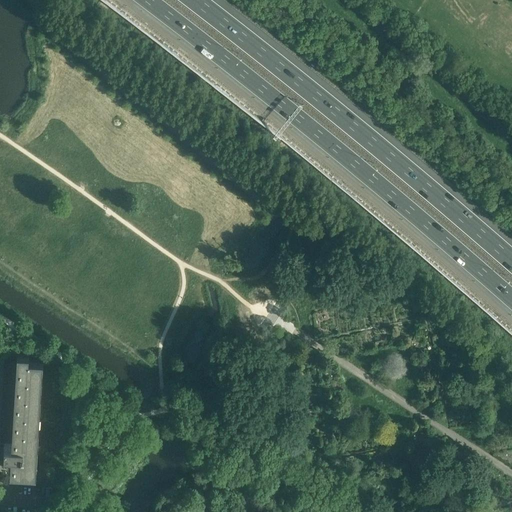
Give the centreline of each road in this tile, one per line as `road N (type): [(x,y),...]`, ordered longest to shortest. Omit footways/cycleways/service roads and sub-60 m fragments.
road 1 (motorway): [(146,0),(511,301)]
road 2 (motorway): [(511,261),(198,0)]
road 3 (track): [(306,0),(511,166)]
